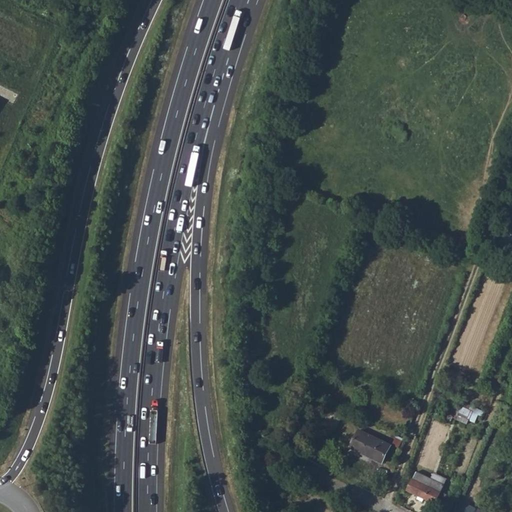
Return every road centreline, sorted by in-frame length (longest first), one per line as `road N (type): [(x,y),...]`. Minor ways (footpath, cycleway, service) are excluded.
road 1 (trunk): [(213,0),(148,239),(131,353),(123,511)]
road 2 (trunk): [(159,0),(102,131),(49,391),(4,490)]
road 3 (trunk): [(225,511),(206,443),(195,329),(199,207),(214,120),(207,93)]
road 4 (trunk): [(147,511),(161,309),(207,93)]
road 5 (unclassified): [(396,511),(279,452)]
